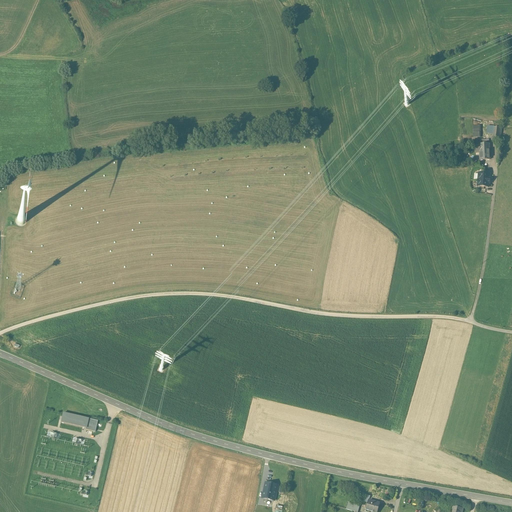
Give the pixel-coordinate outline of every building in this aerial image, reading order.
[(502,139),(503,127),(496,125),(489,125),(488,132),(494,133),(493,138),(502,139)] [(491,138),(475,139),(475,144),(477,144),(477,152),(481,152),(481,160),(491,159),(491,138)] [(491,171),(480,170),(478,186),(490,187),(491,171)] [(97,423),(61,414),(59,424),(95,432),(97,423)] [(278,485),(266,482),(263,497),(275,500),(278,485)] [(377,511),(380,504),(368,501),(366,509),(370,510),(370,511),(377,511)]
